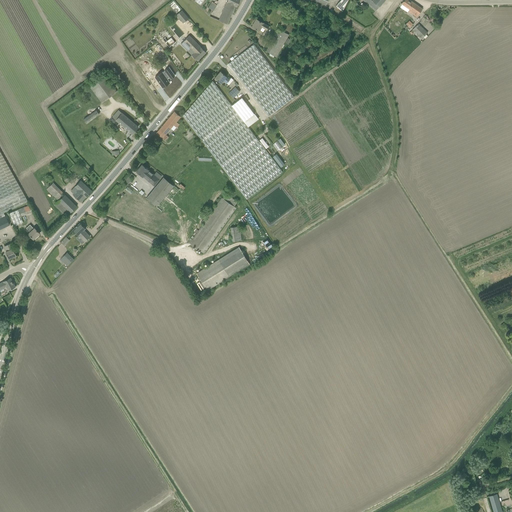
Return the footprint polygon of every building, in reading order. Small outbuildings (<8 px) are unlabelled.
[(227,0),(219,20),(227,24),(235,6),(237,7),(240,0),(227,0)] [(342,11),(348,0),(340,0),(336,6),(342,11)] [(373,0),(372,1),(371,0),(363,0),(375,11),(379,7),(385,0),(373,0)] [(417,17),(422,9),(409,0),(403,0),(401,4),(409,9),(408,11),(417,17)] [(182,10),(176,15),(180,19),(185,14),(182,10)] [(256,19),(252,26),(259,30),(261,27),(267,30),(269,26),(263,23),(256,19)] [(426,34),(428,33),(427,32),(419,24),(418,24),(413,30),(419,36),(422,38),(423,37),(425,38),(428,36),(426,34)] [(136,36),(143,31),(140,27),(134,32),(136,36)] [(282,31),(280,33),(274,45),(270,43),(266,51),(276,57),(289,35),(282,31)] [(197,61),(206,52),(190,35),(189,36),(181,44),(191,54),(197,61)] [(171,37),(166,41),(169,46),(175,41),(171,37)] [(294,96),(257,48),(254,44),(237,57),(234,59),(232,61),(228,64),(231,68),(268,117),(294,96)] [(156,67),(147,74),(151,80),(160,74),(156,67)] [(163,74),(156,79),(164,89),(171,84),(168,81),(171,79),(172,80),(176,77),(170,69),(166,72),(166,73),(164,74),(163,74)] [(226,76),(221,71),(215,78),(221,83),(223,80),(226,83),(229,80),(226,77),(226,76)] [(117,92),(104,74),(89,85),(102,103),(117,92)] [(232,105),(213,81),(183,116),(246,199),(282,172),(244,121),(254,113),(242,97),(232,105)] [(233,98),(239,91),(235,87),(229,93),(233,98)] [(96,110),(83,120),(86,124),(99,114),(96,110)] [(116,120),(132,134),(138,127),(122,113),(119,110),(113,117),(116,120)] [(173,131),(176,127),(179,124),(176,122),(180,117),(174,112),(157,133),(163,138),(165,141),(169,137),(166,134),(170,128),(173,131)] [(262,138),(259,140),(266,149),(269,146),(262,138)] [(273,144),(277,151),(282,148),(277,141),(273,144)] [(0,229),(10,225),(4,213),(28,201),(0,150),(0,229)] [(142,164),(137,171),(139,173),(154,186),(160,179),(148,169),(142,164)] [(149,201),(152,203),(156,207),(174,185),(164,177),(146,198),(149,201)] [(73,194),(81,202),(92,191),(81,181),(71,191),(74,193),(73,194)] [(64,193),(54,182),(46,189),(57,200),(64,193)] [(65,194),(58,201),(54,205),(66,217),(70,213),(77,206),(65,194)] [(236,207),(234,206),(237,202),(226,194),(223,198),(222,197),(205,221),(203,220),(201,223),(203,225),(202,226),(200,225),(199,226),(201,227),(199,230),(197,229),(194,233),(196,234),(192,240),(190,239),(188,242),(190,243),(204,253),(236,207)] [(30,213),(27,206),(19,209),(21,216),(30,213)] [(78,235),(84,242),(90,236),(84,230),(85,228),(80,223),(73,229),(78,235)] [(28,234),(33,239),(39,233),(35,228),(34,229),(30,224),(26,228),(30,232),(28,234)] [(230,228),(232,242),(242,241),(240,226),(230,228)] [(61,242),(65,245),(70,240),(66,236),(61,242)] [(268,239),(263,242),(268,249),(273,246),(268,239)] [(8,258),(16,255),(13,248),(11,244),(7,245),(9,250),(6,251),(8,258)] [(239,247),(197,273),(200,278),(201,280),(199,282),(204,289),(206,288),(207,291),(250,264),(239,247)] [(67,252),(62,257),(69,264),(74,259),(67,252)] [(7,288),(8,290),(15,287),(11,278),(0,283),(0,291),(0,292),(4,290),(3,289),(6,287),(7,288)] [(405,410),(401,414),(397,409),(389,415),(395,422),(407,412),(405,410)] [(502,511),(497,494),(489,496),(493,511),(502,511)]
